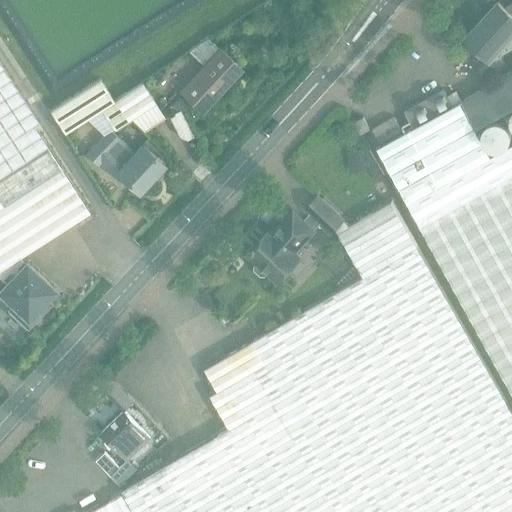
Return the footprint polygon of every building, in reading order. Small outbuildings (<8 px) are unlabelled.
[(498,0),(465,37),(471,43),(467,47),(478,57),(482,53),(488,59),(511,34),(511,35),(511,1),(504,6),(498,0)] [(211,35),(188,50),(203,65),(179,89),(203,112),(241,69),(211,35)] [(0,180),(49,149),(46,144),(34,126),(38,124),(0,64),(0,180)] [(443,88),(404,109),(414,126),(403,132),(395,117),(373,130),(381,144),(378,145),(487,342),(511,388),(511,71),(507,74),(487,85),(452,104),(443,88)] [(154,102),(142,84),(115,102),(101,80),(50,112),(64,134),(102,110),(114,127),(116,130),(132,119),(145,131),(166,118),(154,102)] [(179,96),(171,105),(178,112),(186,102),(179,96)] [(180,111),(169,116),(179,137),(187,140),(193,136),(180,111)] [(353,120),(360,134),(369,129),(362,115),(353,120)] [(139,190),(164,163),(141,143),(134,151),(109,128),(86,153),(98,164),(100,161),(114,174),(117,170),(139,190)] [(365,149),(348,152),(351,173),(371,170),(377,182),(384,178),(367,148),(365,149)] [(49,149),(0,180),(0,270),(20,257),(89,213),(91,212),(49,149)] [(317,195),(305,208),(310,212),(303,220),(294,212),(274,233),(269,229),(247,253),(257,262),(254,265),(254,269),(261,275),(265,275),(268,271),(277,280),(299,257),(296,254),(319,230),(317,229),(321,225),(329,233),(343,219),(317,195)] [(511,511),(511,409),(507,402),(391,200),(338,231),(363,275),(205,367),(218,389),(210,393),(229,427),(188,451),(165,464),(122,489),(123,492),(88,511),(511,511)] [(0,291),(13,304),(9,309),(27,326),(43,309),(39,305),(55,288),(26,261),(25,262),(20,257),(0,270),(0,291)] [(104,371),(94,382),(122,411),(101,431),(127,458),(149,437),(124,411),(134,401),(104,371)] [(105,452),(96,460),(120,486),(137,469),(127,459),(119,467),(105,452)]
